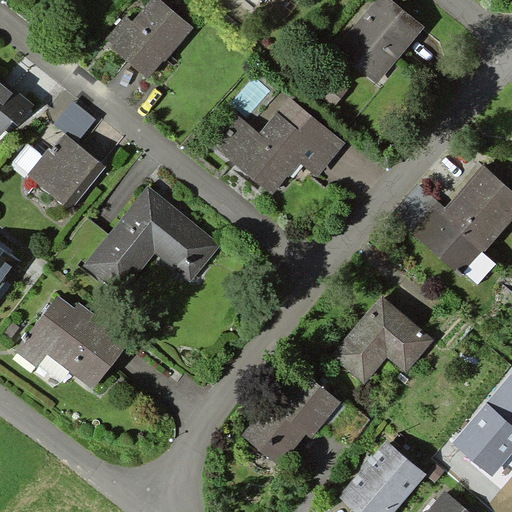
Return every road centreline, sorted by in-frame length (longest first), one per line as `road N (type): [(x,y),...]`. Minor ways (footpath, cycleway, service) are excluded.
road 1 (residential): [(312,280),(0,18)]
road 2 (residential): [(511,59),(312,280)]
road 3 (residential): [(312,280),(141,505)]
road 4 (residential): [(0,399),(141,505)]
